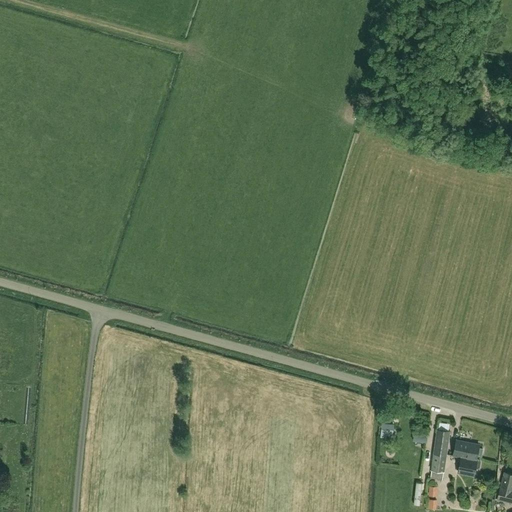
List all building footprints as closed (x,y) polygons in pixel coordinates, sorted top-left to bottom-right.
[(433,455),(446,457),(449,431),(437,430),(433,455)] [(456,442),(453,455),(464,458),(464,457),(475,460),(475,458),(476,456),(482,457),(483,449),(478,448),(478,446),(462,443),(456,442)] [(446,457),(433,455),(431,470),(444,472),(446,457)] [(479,459),(475,458),(475,460),(464,457),(464,458),(463,460),(460,459),(458,472),(473,475),(474,468),(477,469),(479,467),(481,461),(479,459)] [(511,474),(504,473),(500,488),(497,500),(511,503),(511,474)] [(442,496),(437,495),(438,486),(429,486),(428,496),(437,496),(437,500),(436,510),(441,510),(441,507),(441,508),(442,496)]
